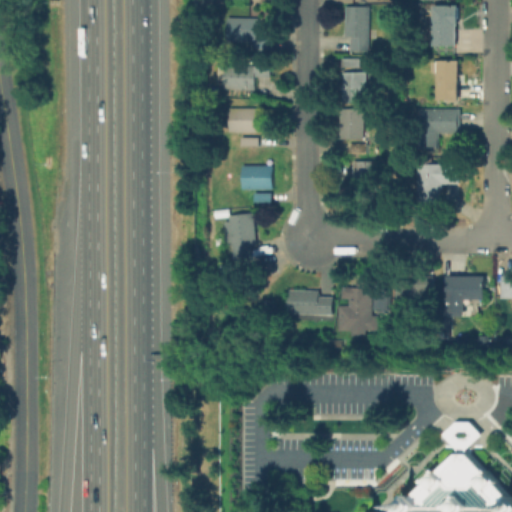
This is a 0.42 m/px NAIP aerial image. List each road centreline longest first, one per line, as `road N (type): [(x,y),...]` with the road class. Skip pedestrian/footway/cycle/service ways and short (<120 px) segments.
road 1 (residential): [(22,488),(23,272),(0,92)]
road 2 (motorway): [(141,328),(133,0)]
road 3 (motorway): [(90,0),(94,270)]
road 4 (motorway): [(94,270),(76,354),(64,511)]
road 5 (motorway): [(94,270),(95,511)]
road 6 (residential): [(493,0),(493,238)]
road 7 (residential): [(303,0),(303,217),(310,234)]
road 8 (residential): [(511,238),(310,234)]
road 9 (motorway): [(159,511),(141,328)]
road 10 (motorway): [(141,511),(141,328)]
